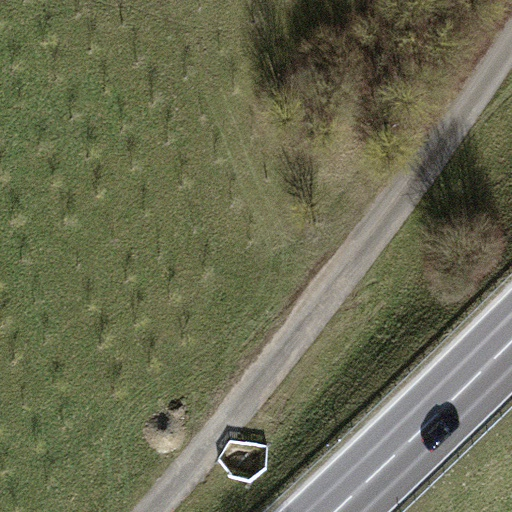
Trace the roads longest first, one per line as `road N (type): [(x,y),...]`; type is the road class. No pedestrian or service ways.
road 1 (track): [(511,17),(142,511)]
road 2 (primary): [(328,511),(511,340)]
